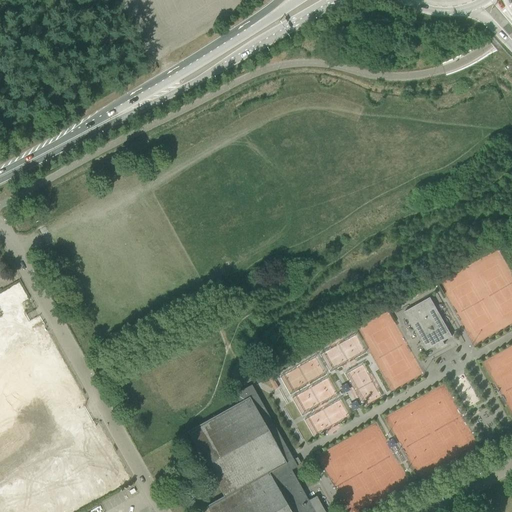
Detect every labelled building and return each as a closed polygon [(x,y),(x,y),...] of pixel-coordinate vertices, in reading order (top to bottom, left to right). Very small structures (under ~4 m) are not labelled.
[(90,296),(118,281),(104,254),(76,269),(90,296)] [(426,341),(422,344),(426,351),(435,346),(437,349),(444,345),(443,341),(452,336),(448,329),(444,331),(436,317),(440,315),(430,297),(404,312),(414,329),(418,327),(426,341)] [(117,313),(112,303),(97,310),(103,321),(117,313)] [(502,363),(511,362),(511,344),(482,360),(487,370),(502,363)] [(14,353),(0,359),(0,449),(50,424),(14,353)] [(239,403),(187,432),(223,496),(206,506),(209,511),(324,511),(316,496),(308,500),(291,470),(297,467),(251,385),(234,394),(239,403)] [(27,459),(2,472),(4,478),(0,479),(0,486),(5,497),(38,481),(27,459)] [(3,503),(7,511),(16,511),(25,507),(19,495),(3,503)]
